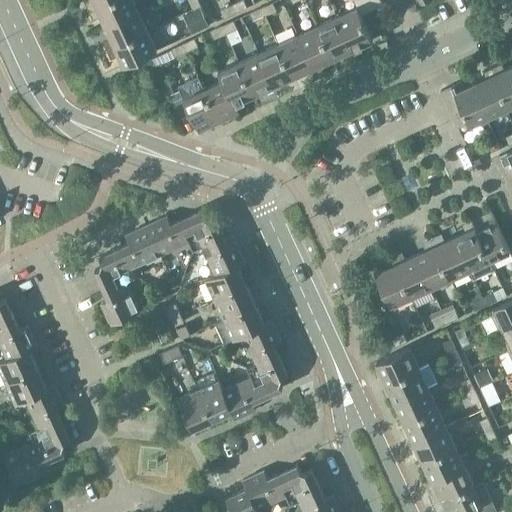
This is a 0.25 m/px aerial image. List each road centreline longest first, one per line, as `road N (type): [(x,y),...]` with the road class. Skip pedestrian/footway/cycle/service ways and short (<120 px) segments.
road 1 (tertiary): [(257,192),(70,122),(42,87),(2,0)]
road 2 (residential): [(130,498),(23,250)]
road 3 (residential): [(130,498),(161,504),(342,428)]
road 4 (residential): [(257,192),(318,111),(429,59)]
road 5 (tertiary): [(339,375),(257,192)]
road 6 (tertiary): [(411,511),(339,375)]
